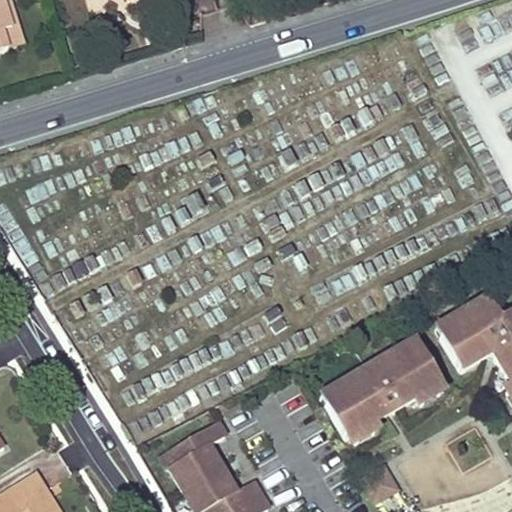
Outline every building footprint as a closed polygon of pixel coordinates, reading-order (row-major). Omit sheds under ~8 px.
[(0,0),(0,54),(2,54),(0,48),(0,34),(10,31),(4,11),(10,9),(6,0),(0,0)] [(0,34),(0,48),(2,54),(22,48),(10,9),(4,11),(10,31),(0,34)] [(454,331),(439,340),(460,375),(491,357),(511,392),(511,315),(501,322),(489,301),(449,324),(454,331)] [(449,324),(435,333),(439,340),(454,331),(449,324)] [(416,344),(401,352),(406,360),(420,351),(416,344)] [(339,400),(324,408),(346,444),(351,440),(370,429),(416,401),(436,390),(441,387),(420,351),(406,360),(401,352),(335,392),(339,400)] [(436,390),(416,401),(421,409),(440,397),(436,390)] [(335,392),(320,401),(324,408),(339,400),(335,392)] [(175,467),(169,471),(193,511),(238,511),(261,499),(253,485),(236,495),(209,449),(226,439),(218,425),(168,455),(175,467)] [(370,429),(351,440),(356,447),(375,436),(370,429)] [(168,455),(160,459),(167,472),(169,471),(175,467),(168,455)] [(402,493),(386,467),(362,482),(377,508),(402,493)] [(34,480),(0,500),(0,511),(53,511),(48,504),(44,507),(38,498),(43,495),(34,480)] [(48,504),(43,495),(38,498),(44,507),(48,504)] [(268,511),(261,499),(238,511),(268,511)]
